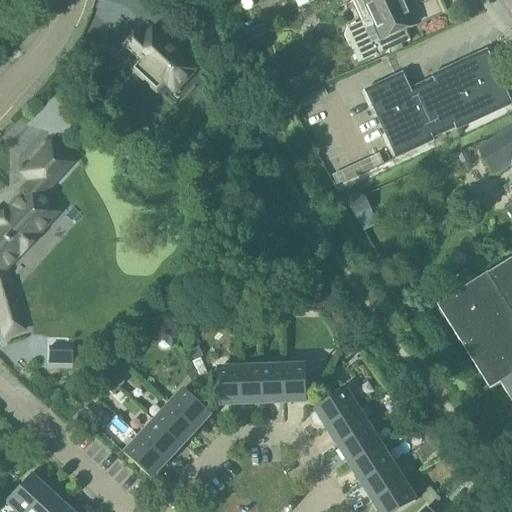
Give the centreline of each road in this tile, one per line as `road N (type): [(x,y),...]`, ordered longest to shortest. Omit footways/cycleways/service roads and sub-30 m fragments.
road 1 (residential): [(160,511),(226,439),(287,433),(342,511)]
road 2 (residential): [(127,511),(0,392)]
